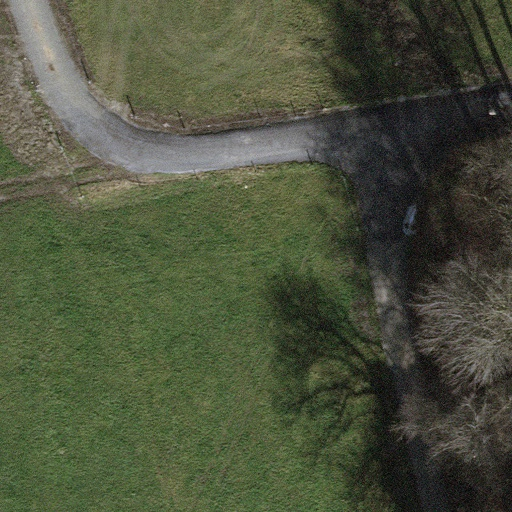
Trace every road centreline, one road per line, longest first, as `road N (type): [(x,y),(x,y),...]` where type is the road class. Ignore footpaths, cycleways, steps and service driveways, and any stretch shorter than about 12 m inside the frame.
road 1 (track): [(39,0),(69,93),(127,143),(370,142)]
road 2 (track): [(370,142),(440,511)]
road 3 (track): [(511,115),(370,142)]
